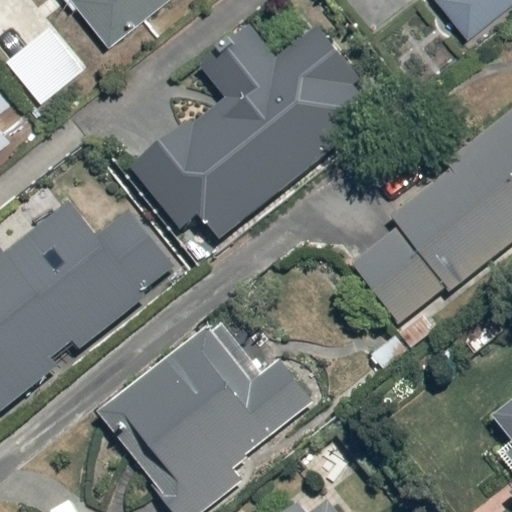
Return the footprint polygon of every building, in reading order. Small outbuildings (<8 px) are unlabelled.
[(77,0),(71,5),(103,47),(164,0),(77,0)] [(511,0),(442,0),(476,43),(511,14),(511,0)] [(87,67),(50,18),(7,50),(44,100),(87,67)] [(209,105),(138,171),(187,236),(204,223),(223,247),(397,106),(333,27),(286,65),(253,25),(205,65),(231,98),(214,112),(209,105)] [(0,146),(30,122),(0,85),(0,146)] [(406,229),(360,264),(404,324),(450,288),(453,293),(511,248),(511,116),(453,161),(458,167),(395,215),(406,229)] [(0,414),(1,416),(184,273),(134,208),(99,235),(76,204),(0,262),(0,414)] [(218,326),(102,414),(179,511),(202,511),(245,479),(236,467),(321,400),(287,356),(259,379),(218,326)] [(511,406),(498,418),(511,433),(511,441),(500,452),(511,466),(511,406)] [(340,511),(334,505),(325,511),(314,511),(308,503),(297,511),(340,511)]
